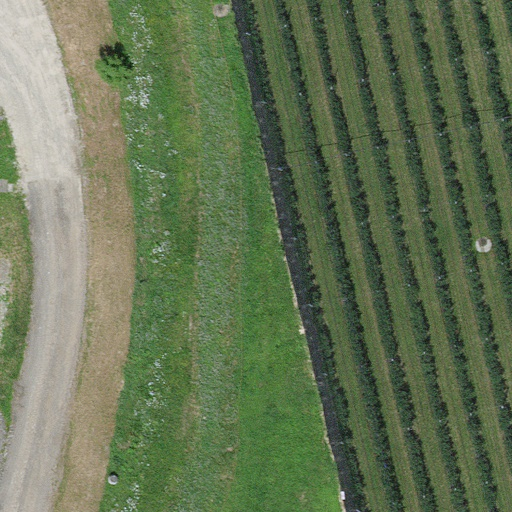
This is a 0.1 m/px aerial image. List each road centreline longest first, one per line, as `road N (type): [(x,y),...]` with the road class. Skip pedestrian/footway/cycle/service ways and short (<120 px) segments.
road 1 (track): [(16,511),(67,346),(61,191)]
road 2 (residential): [(0,25),(14,33),(37,73),(61,191)]
